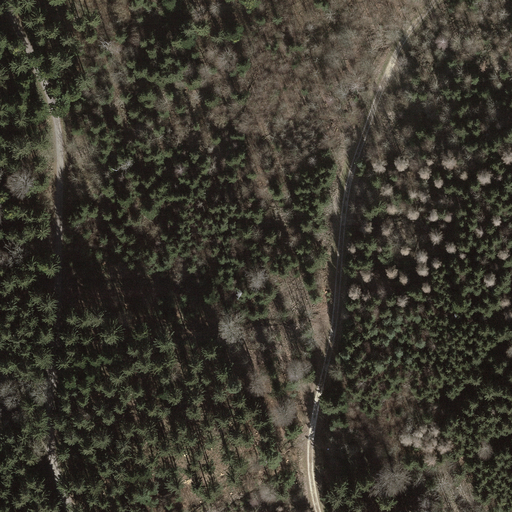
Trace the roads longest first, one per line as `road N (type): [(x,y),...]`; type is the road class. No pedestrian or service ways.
road 1 (track): [(317,511),(315,412),(345,187),(402,41),(437,0)]
road 2 (track): [(67,511),(47,433),(60,133),(6,0)]
